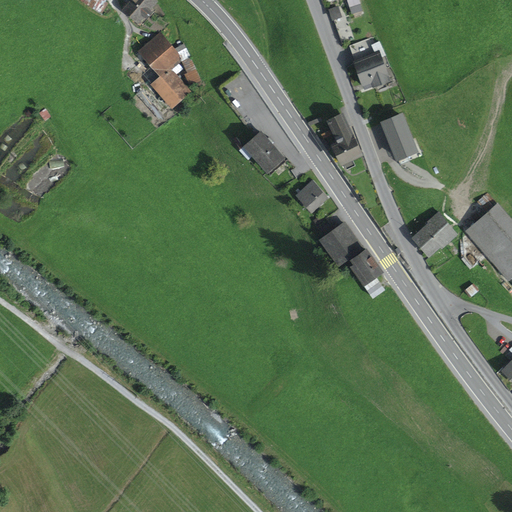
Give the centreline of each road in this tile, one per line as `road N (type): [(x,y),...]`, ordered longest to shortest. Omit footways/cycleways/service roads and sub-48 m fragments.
road 1 (secondary): [(200,0),(249,54),(511,430)]
road 2 (residential): [(313,0),(394,217),(444,308)]
road 3 (track): [(258,511),(168,424),(0,299)]
